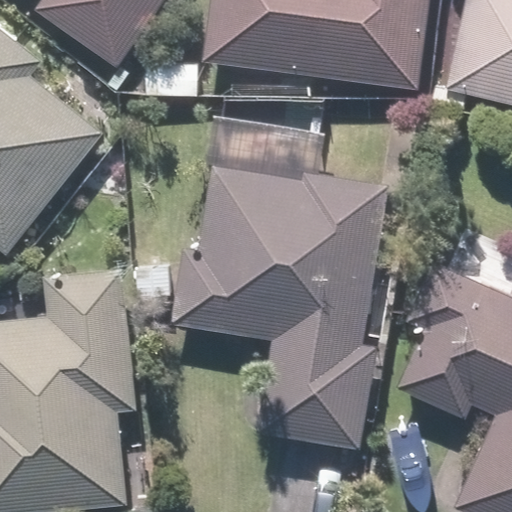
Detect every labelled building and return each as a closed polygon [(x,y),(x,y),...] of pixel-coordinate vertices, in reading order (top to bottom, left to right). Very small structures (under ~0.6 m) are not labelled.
[(45,0),(38,10),(122,67),(168,0),(45,0)] [(422,88),(435,0),(212,0),(204,55),(422,88)] [(511,0),(468,0),(447,90),(511,105),(511,0)] [(0,241),(18,255),(110,129),(31,71),(44,53),(0,20),(0,241)] [(199,61),(146,59),(145,97),(197,99),(199,61)] [(366,345),(385,181),(328,175),(334,129),(252,119),(247,164),(215,160),(205,248),(181,245),(172,324),(265,334),(255,431),(366,443),(377,347),(366,345)] [(458,511),(511,511),(511,292),(428,256),(404,311),(423,319),(396,383),(469,414),(475,400),(489,407),(446,507),(458,511)] [(49,308),(0,310),(0,511),(28,511),(130,508),(126,411),(139,411),(133,263),(47,266),(49,308)]
